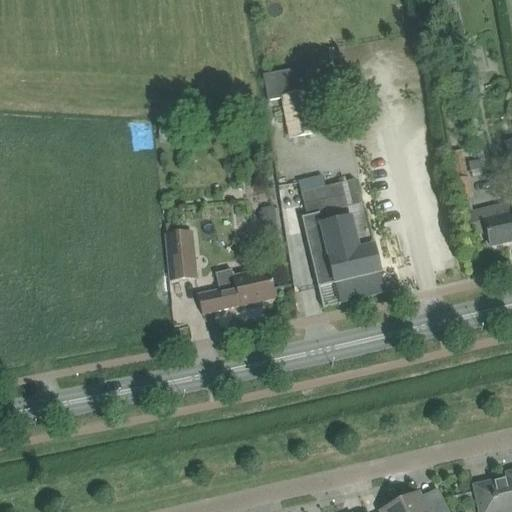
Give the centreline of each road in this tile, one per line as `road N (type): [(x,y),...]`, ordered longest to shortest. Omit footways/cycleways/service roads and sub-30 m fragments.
road 1 (secondary): [(0,427),(511,315)]
road 2 (secondary): [(511,301),(0,408)]
road 3 (residential): [(511,440),(197,511)]
